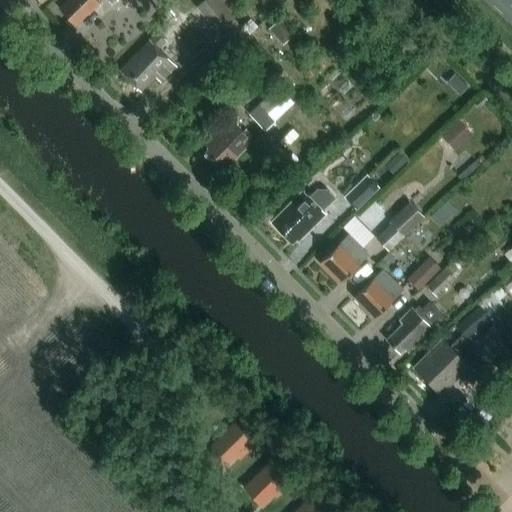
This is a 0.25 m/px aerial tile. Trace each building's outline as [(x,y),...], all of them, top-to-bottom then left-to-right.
[(70,0),(60,10),(76,27),(99,4),(95,0),(70,0)] [(206,0),(196,9),(217,33),(224,41),(241,27),(217,0),(206,0)] [(277,22),(268,31),(282,47),(291,38),(277,22)] [(159,35),(150,43),(121,72),(140,92),(155,78),(160,83),(175,69),(157,51),(166,43),(159,35)] [(275,123),(268,115),(287,98),(278,88),(249,115),(264,132),(275,123)] [(473,103),(480,110),(488,102),(481,95),(473,103)] [(374,123),(379,117),(375,113),(370,118),(374,123)] [(253,143),(231,121),(204,147),(209,152),(204,156),(217,169),(221,165),(226,169),(253,143)] [(440,137),(455,153),(473,137),(457,121),(440,137)] [(397,154),(384,167),(392,176),(406,163),(397,154)] [(358,208),(378,187),(368,177),(347,197),(358,208)] [(321,185),(308,198),(303,193),(272,223),(293,244),(298,239),(300,240),(325,215),(322,212),(335,200),(321,185)] [(387,221),(392,227),(380,239),(391,250),(426,217),(415,206),(413,207),(407,202),(387,221)] [(433,214),(430,218),(436,224),(439,228),(446,221),(450,218),(444,211),(441,208),(433,214)] [(368,256),(348,235),(321,261),(341,282),(368,256)] [(453,259),(425,286),(436,297),(463,270),(453,259)] [(418,269),(407,280),(418,292),(429,281),(418,269)] [(403,290),(383,270),(356,296),(376,316),(403,290)] [(418,306),(415,310),(413,308),(401,320),(403,323),(388,338),(400,350),(405,346),(408,350),(432,327),(431,325),(441,315),(429,303),(421,310),(418,306)] [(488,316),(480,307),(458,326),(468,337),(490,318),(488,316)] [(461,336),(450,347),(443,339),(414,367),(439,393),(479,354),(461,336)] [(235,423),(207,451),(225,469),(240,453),(244,456),(256,444),(235,423)] [(272,460),(244,488),(261,506),(277,490),(280,493),(293,481),(272,460)] [(322,511),(309,499),(296,511),(322,511)]
